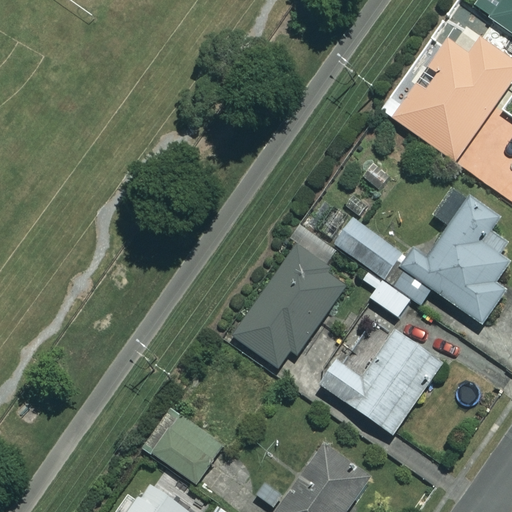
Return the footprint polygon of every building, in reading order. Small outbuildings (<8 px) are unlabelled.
[(511,0),(477,0),(473,6),(511,32),(511,0)] [(469,51),(448,36),(428,67),(437,73),(425,90),(417,84),(393,119),(455,162),(511,78),(511,60),(479,38),(469,51)] [(371,161),(355,181),(375,197),(391,176),(371,161)] [(356,187),(343,205),(365,221),(379,203),(356,187)] [(404,319),(416,301),(422,306),(432,290),(483,325),(506,290),(496,283),(511,262),(498,253),(511,233),(511,225),(469,196),(427,258),(413,248),(406,258),(350,220),(335,244),(367,265),(359,277),(377,289),(372,297),(404,319)] [(232,335),(276,367),(288,351),(298,358),(349,286),(294,247),(232,335)] [(442,362),(397,331),(363,380),(336,360),(319,384),(392,435),(442,362)] [(446,413),(424,399),(409,422),(431,437),(446,413)] [(222,445),(170,410),(144,449),(196,484),(222,445)] [(259,498),(277,510),(275,511),(345,511),(368,479),(322,446),(292,489),(274,477),(259,498)] [(111,511),(188,511),(146,484),(135,500),(125,493),(111,511)]
